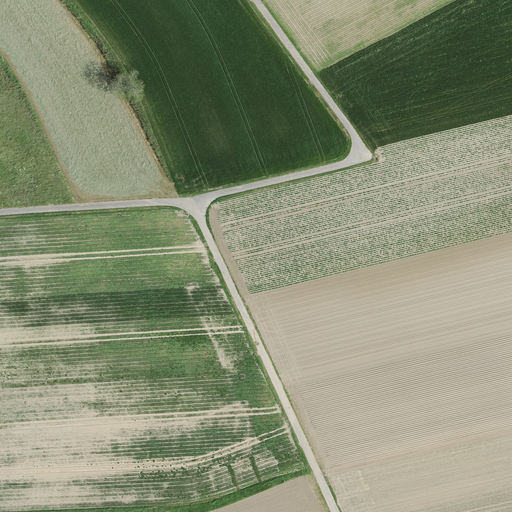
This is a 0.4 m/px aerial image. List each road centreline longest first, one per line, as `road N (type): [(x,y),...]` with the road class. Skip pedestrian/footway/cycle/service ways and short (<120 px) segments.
road 1 (track): [(0,212),(192,200),(334,511)]
road 2 (track): [(192,200),(338,165),(355,150),(351,131),(256,0)]
